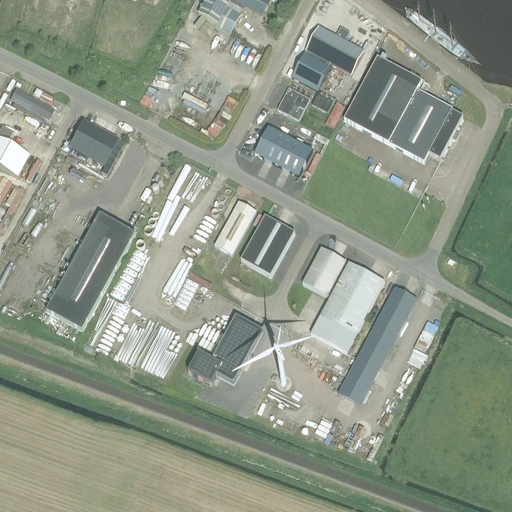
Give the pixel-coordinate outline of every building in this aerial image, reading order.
[(206,0),(197,16),(216,27),(215,29),(229,37),(240,17),(226,9),(231,0),(261,17),(270,2),(266,0),(206,0)] [(364,53),(345,43),(350,34),(341,29),(336,38),(318,29),(305,54),(291,80),(318,94),(332,68),(350,78),(364,53)] [(417,92),(421,83),(377,60),(344,122),(424,165),(429,156),(440,162),(440,161),(447,147),(449,148),(453,141),(451,140),(462,119),(463,119),(451,113),(452,111),(417,92)] [(187,94),(183,103),(206,113),(209,105),(208,104),(215,88),(201,82),(197,92),(201,94),(199,99),(187,94)] [(153,108),(159,90),(149,87),(143,105),(153,108)] [(304,98),(288,90),(277,111),(293,119),(304,98)] [(54,112),(33,100),(16,91),(10,102),(14,104),(12,108),(42,124),(45,120),(49,122),(54,112)] [(52,103),(54,98),(43,92),(41,97),(52,103)] [(334,105),(317,96),(312,106),(329,114),(334,105)] [(346,108),(338,104),(334,111),(342,115),(346,108)] [(220,116),(207,135),(216,142),(229,123),(220,116)] [(83,123),(68,149),(104,169),(118,142),(83,123)] [(0,170),(16,179),(28,157),(8,146),(14,135),(2,129),(0,131),(0,170)] [(268,129),(255,156),(299,179),(313,152),(268,129)] [(320,159),(329,139),(321,136),(313,156),(320,159)] [(184,174),(192,178),(195,173),(187,169),(184,174)] [(0,202),(3,204),(13,183),(0,176),(0,202)] [(172,215),(187,188),(178,182),(163,210),(172,215)] [(232,258),(256,214),(239,204),(215,248),(232,258)] [(132,231),(142,213),(136,210),(126,228),(132,231)] [(100,217),(46,314),(82,334),(136,237),(100,217)] [(241,263),(271,279),(295,235),(265,219),(241,263)] [(327,299),(346,264),(321,251),(302,286),(327,299)] [(346,356),(356,338),(365,320),(385,284),(349,265),(330,301),(320,319),(311,337),(346,356)] [(417,301),(395,290),(371,335),(339,397),(361,408),(393,346),(417,301)] [(188,375),(211,387),(217,377),(234,386),(262,333),(236,319),(212,362),(199,355),(188,375)]
